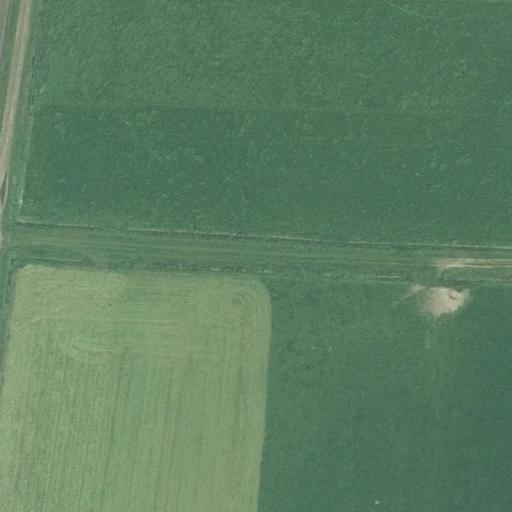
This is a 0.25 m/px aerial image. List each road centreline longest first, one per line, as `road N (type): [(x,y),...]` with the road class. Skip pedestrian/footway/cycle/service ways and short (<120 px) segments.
road 1 (track): [(511,265),(0,237)]
road 2 (track): [(0,186),(28,0)]
